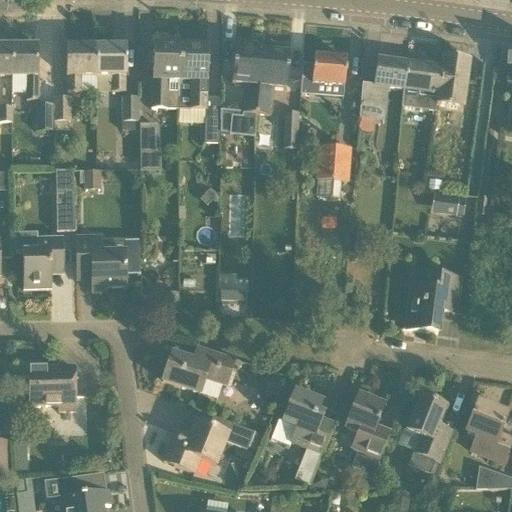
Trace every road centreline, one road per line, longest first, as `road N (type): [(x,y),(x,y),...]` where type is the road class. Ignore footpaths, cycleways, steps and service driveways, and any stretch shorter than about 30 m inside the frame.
road 1 (residential): [(145,511),(125,350),(108,329),(0,331)]
road 2 (residential): [(329,0),(511,24)]
road 3 (residential): [(511,365),(342,346)]
